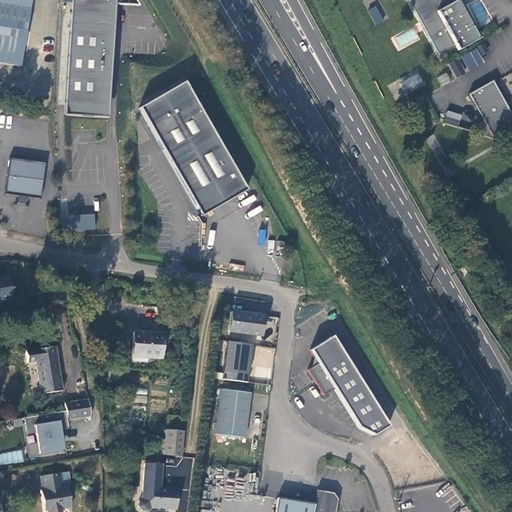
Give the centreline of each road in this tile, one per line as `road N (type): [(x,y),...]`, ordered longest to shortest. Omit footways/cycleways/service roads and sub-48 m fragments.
road 1 (unclassified): [(53,255),(273,291),(287,319),(276,406),(283,429),(358,459),(379,484),(386,511)]
road 2 (trunk): [(223,0),(416,291)]
road 3 (trunk): [(239,0),(416,291)]
road 4 (trunk): [(438,279),(269,0)]
road 5 (trunk): [(438,279),(292,0)]
road 6 (trunk): [(416,291),(511,450)]
road 7 (trunk): [(511,401),(438,279)]
